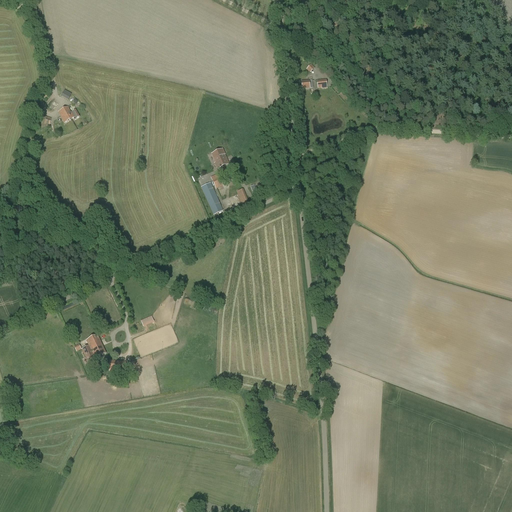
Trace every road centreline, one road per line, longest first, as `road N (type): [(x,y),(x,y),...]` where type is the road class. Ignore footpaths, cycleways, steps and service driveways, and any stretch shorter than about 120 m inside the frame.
road 1 (unclassified): [(0,330),(298,186)]
road 2 (unclassified): [(326,511),(298,186)]
road 3 (unclassified): [(298,186),(280,23)]
road 4 (track): [(511,137),(391,128)]
